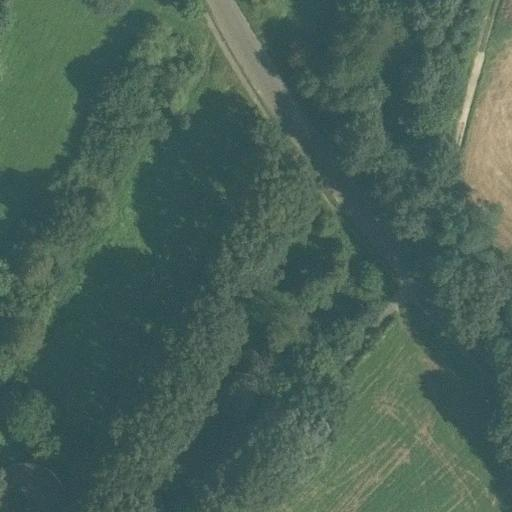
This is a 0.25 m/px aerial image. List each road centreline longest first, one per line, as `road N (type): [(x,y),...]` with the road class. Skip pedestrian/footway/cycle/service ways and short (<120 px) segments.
road 1 (tertiary): [(511,380),(384,243),(218,0)]
road 2 (track): [(214,511),(417,279)]
road 3 (track): [(384,243),(431,204),(498,0)]
